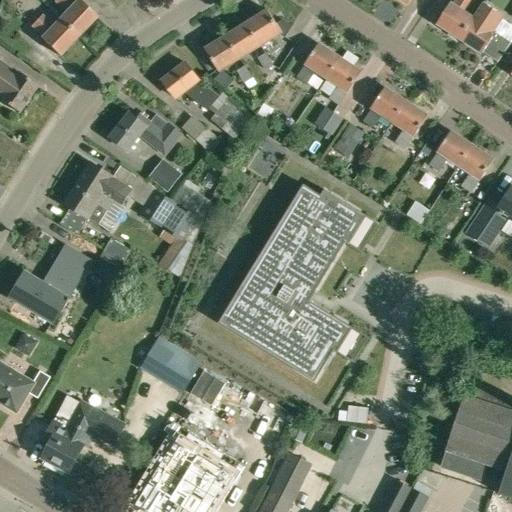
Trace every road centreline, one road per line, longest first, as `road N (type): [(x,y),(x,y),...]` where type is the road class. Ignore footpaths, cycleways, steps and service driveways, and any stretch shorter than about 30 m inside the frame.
road 1 (residential): [(0,233),(118,57),(197,0)]
road 2 (residential): [(511,124),(326,0)]
